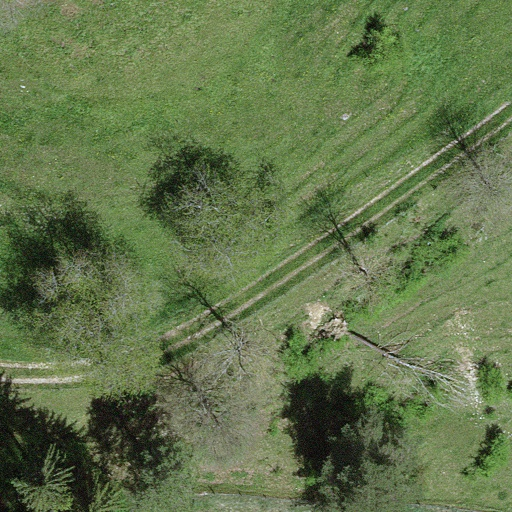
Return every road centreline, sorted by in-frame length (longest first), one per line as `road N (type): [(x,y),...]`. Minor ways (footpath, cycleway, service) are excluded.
road 1 (track): [(0,369),(77,365),(213,315),(511,96)]
road 2 (track): [(511,489),(87,468),(25,442),(0,420)]
